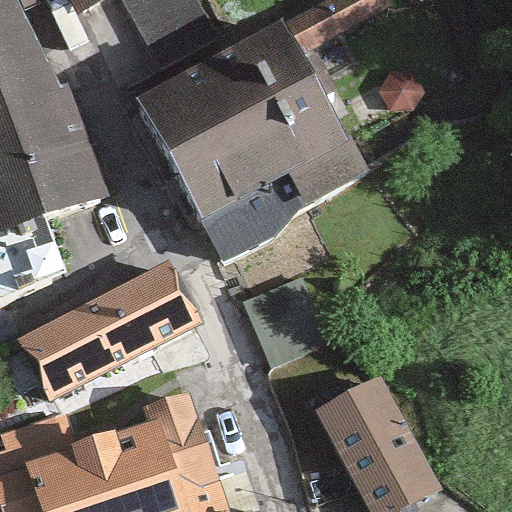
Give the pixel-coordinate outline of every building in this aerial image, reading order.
[(19,0),(5,0),(0,2),(0,256),(109,210),(19,0)] [(71,0),(87,23),(122,0),(71,0)] [(191,0),(138,0),(127,7),(160,61),(210,30),(191,0)] [(388,15),(379,0),(352,0),(294,34),(309,61),(388,15)] [(288,39),(144,122),(230,272),(375,190),(288,39)] [(176,274),(28,351),(61,414),(209,338),(176,274)] [(305,286),(247,310),(277,381),(335,357),(305,286)] [(392,511),(435,487),(384,400),(332,430),(379,511),(392,511)] [(148,441),(0,489),(0,495),(5,511),(232,511),(197,405),(142,423),(148,441)]
